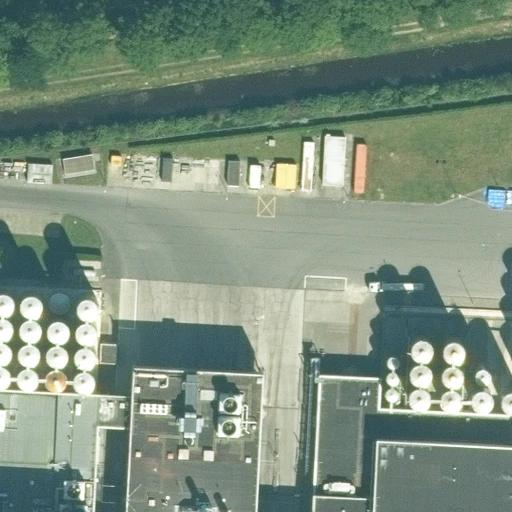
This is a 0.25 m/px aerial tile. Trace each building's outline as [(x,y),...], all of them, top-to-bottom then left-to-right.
[(319,185),(319,122),(269,122),(269,185),(319,185)] [(244,155),(228,154),(225,178),(242,180),(244,155)] [(65,175),(94,170),(91,156),(63,160),(65,175)] [(394,271),(381,280),(391,295),(404,287),(394,271)] [(412,283),(423,296),(434,287),(424,274),(412,283)] [(124,276),(117,310),(154,317),(158,298),(141,294),(143,280),(124,276)] [(0,310),(0,311),(2,311),(4,311),(6,311),(8,310),(10,309),(11,308),(13,306),(13,304),(14,302),(14,300),(14,298),(13,296),(13,294),(11,293),(10,291),(8,290),(6,289),(4,289),(2,289),(0,289),(0,310)] [(20,299),(20,301),(20,304),(21,305),(22,307),(23,309),(24,310),(26,311),(28,312),(30,313),(32,313),(34,312),(36,311),(38,310),(39,309),(41,307),(41,305),(42,304),(42,301),(42,299),(41,297),(41,296),(39,294),(38,293),(36,292),(34,291),(32,290),(30,290),(28,291),(26,292),(24,293),(23,294),(22,296),(21,297),(20,299)] [(48,301),(48,303),(48,305),(49,307),(50,309),(51,311),(53,312),(55,313),(57,314),(59,314),(61,314),(63,313),(65,312),(67,311),(68,309),(69,307),(70,305),(70,303),(70,301),(69,299),(68,297),(67,295),(65,294),(63,293),(61,292),(59,292),(57,292),(55,293),(53,294),(51,295),(50,297),(49,299),(48,301)] [(98,306),(98,304),(98,303),(97,301),(96,299),(95,298),(94,296),(93,295),(91,294),(90,294),(88,294),(86,294),(84,294),(83,294),(81,295),(80,296),(78,298),(77,299),(77,301),(76,303),(76,304),(76,306),(77,308),(77,310),(78,311),(80,312),(81,313),(83,314),(84,315),(86,315),(88,315),(90,315),(91,314),(93,313),(94,312),(95,311),(96,310),(97,308),(98,306)] [(0,313),(0,335),(2,335),(4,335),(6,335),(7,334),(9,333),(10,331),(11,330),(12,328),(12,326),(12,325),(12,323),(12,321),(11,319),(10,318),(9,316),(7,315),(6,314),(4,314),(2,314),(0,314),(0,313)] [(27,316),(25,316),(23,317),(22,318),(21,319),(20,321),(19,323),(19,324),(18,326),(18,328),(19,330),(20,331),(21,333),(22,334),(23,335),(25,336),(27,337),(28,337),(30,337),(32,337),(34,336),(35,335),(37,334),(38,333),(39,331),(40,330),(40,328),(40,326),(40,324),(40,323),(39,321),(38,319),(37,318),(35,317),(34,316),(32,316),(30,315),(28,315),(27,316)] [(53,317),(52,318),(50,319),(49,320),(48,322),(47,324),(46,325),(46,327),(46,329),(47,331),(47,332),(48,334),(49,335),(51,337),(52,338),(54,338),(56,339),(58,339),(59,338),(61,338),(63,337),(64,336),(66,335),(67,333),(68,332),(68,330),(68,328),(68,326),(68,325),(67,323),(66,321),(65,320),(64,319),(62,318),(60,317),(59,317),(57,317),(55,317),(53,317)] [(81,319),(79,320),(78,321),(77,322),(76,324),(75,325),(74,327),(74,329),(74,331),(75,333),(75,334),(76,336),(78,337),(79,338),(81,339),(82,340),(84,340),(86,340),(88,340),(90,339),(91,338),(93,337),(94,336),(95,334),(96,333),(96,331),(96,329),(96,327),(96,326),(95,324),(94,322),(93,321),(91,320),(90,319),(88,318),(86,318),(84,318),(83,318),(81,319)] [(161,327),(161,354),(175,354),(175,327),(161,327)] [(411,352),(412,354),(413,355),(414,356),(416,357),(418,357),(420,358),(422,357),(423,357),(425,356),(427,355),(428,354),(429,353),(430,351),(431,349),(431,348),(431,346),(431,344),(430,342),(429,341),(428,339),(427,338),(425,337),(424,336),(422,336),(420,335),(418,336),(416,336),(415,337),(413,338),(412,339),(411,340),(410,342),(409,344),(409,345),(409,347),(409,349),(410,351),(411,352)] [(0,359),(0,360),(2,360),(4,359),(5,358),(7,357),(8,356),(9,355),(10,353),(11,351),(11,350),(11,348),(11,346),(10,344),(9,343),(8,341),(7,340),(5,339),(4,338),(2,338),(0,338),(0,337),(0,359)] [(441,346),(440,348),(441,350),(441,352),(442,354),(444,356),(445,357),(447,358),(449,359),(452,359),(454,359),(456,358),(458,357),(459,356),(461,354),(462,352),(462,350),(463,348),(462,346),(462,344),(461,342),(459,340),(458,339),(456,338),(454,337),(452,337),(449,337),(447,338),(445,339),(444,340),(442,342),(441,344),(441,346)] [(25,340),(24,340),(22,341),(21,342),(19,343),(18,345),(18,347),(17,348),(17,350),(17,352),(18,354),(18,355),(19,357),(21,358),(22,359),(24,360),(25,361),(27,361),(29,361),(31,361),(32,360),(34,359),(35,358),(37,357),(38,355),(38,354),(39,352),(39,350),(39,348),(38,347),(38,345),(37,343),(35,342),(34,341),(32,340),(31,340),(29,339),(27,339),(25,340)] [(53,341),(52,342),(50,342),(49,344),(47,345),(46,346),(46,348),(45,350),(45,352),(45,353),(46,355),(46,357),(47,358),(49,360),(50,361),(52,362),(53,362),(55,362),(57,362),(59,362),(60,362),(62,361),(63,360),(65,358),(66,357),(66,355),(67,353),(67,352),(67,350),(66,348),(66,346),(65,345),(63,344),(62,342),(60,342),(59,341),(57,341),(55,341),(53,341)] [(89,343),(87,342),(85,342),(84,342),(82,342),(80,343),(78,343),(77,345),(76,346),(75,347),(74,349),(73,351),(73,352),(73,354),(73,356),(74,358),(75,359),(76,361),(78,362),(79,363),(81,364),(83,364),(84,364),(86,364),(88,363),(90,362),(91,361),(92,360),(93,359),(94,357),(95,355),(95,354),(95,352),(95,350),(94,348),(93,347),(92,345),(90,344),(89,343)] [(99,364),(115,365),(116,345),(100,344),(99,364)] [(386,363),(386,365),(387,366),(388,366),(389,367),(391,368),(392,368),(394,367),(395,367),(396,366),(397,365),(398,364),(398,363),(399,362),(399,360),(398,359),(398,358),(397,357),(396,356),(395,355),(393,355),(392,354),(390,355),(389,355),(388,356),(387,357),(386,358),(386,359),(385,361),(385,362),(386,363)] [(408,369),(408,371),(408,373),(408,375),(409,376),(410,378),(412,379),(413,380),(415,381),(416,381),(418,381),(420,381),(422,381),(424,380),(425,379),(426,378),(428,377),(429,375),(429,374),(430,372),(430,370),(429,368),(429,366),(428,365),(427,363),(426,362),(424,361),(422,360),(421,360),(419,359),(417,360),(415,360),(414,361),(412,362),(411,363),(410,364),(409,366),(408,367),(408,369)] [(439,370),(439,372),(439,374),(440,376),(441,378),(442,380),(444,381),(445,382),(447,383),(449,383),(451,383),(453,383),(455,382),(457,381),(459,380),(460,378),(461,376),(461,374),(461,372),(461,370),(461,368),(460,366),(458,365),(457,363),(455,362),(453,361),(451,361),(449,361),(447,361),(445,362),(444,363),(442,365),(441,366),(440,368),(439,370)] [(0,383),(2,384),(3,383),(5,382),(6,381),(8,380),(9,378),(9,377),(10,375),(10,373),(10,371),(9,369),(9,368),(8,366),(6,365),(5,364),(3,363),(2,362),(0,362),(0,383)] [(24,364),(22,364),(21,365),(19,366),(18,368),(17,369),(16,371),(16,373),(16,374),(16,376),(16,378),(17,380),(18,381),(19,382),(21,383),(22,384),(24,385),(26,385),(28,385),(29,385),(31,384),(33,383),(34,382),(35,381),(36,380),(37,378),(38,376),(38,374),(38,373),(37,371),(36,369),(35,368),(34,366),(33,365),(31,364),(29,364),(28,363),(26,363),(24,364)] [(511,511),(511,414),(379,408),(380,377),(379,377),(318,374),(310,511),(255,511),(263,373),(263,371),(210,369),(132,364),(132,366),(131,394),(130,394),(99,393),(96,392),(0,387),(0,511),(511,511)] [(52,365),(50,366),(49,367),(47,368),(46,369),(45,370),(44,372),(44,374),(44,376),(44,377),(44,379),(45,381),(46,382),(47,384),(49,385),(50,386),(52,386),(54,387),(56,387),(57,386),(59,386),(61,385),(62,384),(63,382),(64,381),(65,379),(66,377),(66,376),(66,374),(65,372),(64,370),(63,369),(62,368),(61,367),(59,366),(57,365),(56,365),(54,365),(52,365)] [(78,387),(80,388),(81,388),(83,388),(85,388),(87,387),(88,387),(90,385),(91,384),(92,383),(93,381),(93,379),(94,378),(94,376),(93,374),(93,372),(92,371),(91,369),(89,368),(88,367),(86,366),(84,366),(82,366),(80,366),(79,367),(77,368),(76,369),(74,370),(73,371),(72,373),(72,375),(72,376),(72,378),(72,380),(73,382),(74,383),(75,385),(76,386),(78,387)] [(475,368),(474,369),(474,370),(473,370),(473,371),(473,372),(473,373),(473,374),(473,375),(473,376),(473,377),(474,378),(474,379),(475,379),(475,380),(476,380),(476,381),(477,381),(478,381),(478,382),(479,382),(480,382),(481,382),(482,382),(483,382),(484,382),(485,381),(486,380),(487,379),(488,378),(488,377),(489,376),(489,375),(489,374),(489,373),(489,372),(489,371),(488,371),(488,370),(488,369),(487,369),(487,368),(486,368),(486,367),(485,367),(484,366),(483,366),(482,366),(481,366),(480,366),(479,366),(478,366),(477,366),(477,367),(476,367),(475,368)] [(385,379),(385,380),(386,381),(387,382),(388,383),(390,383),(391,384),(392,384),(394,383),(395,383),(396,382),(397,381),(397,379),(398,378),(398,377),(398,375),(397,374),(396,373),(395,372),(394,371),(393,371),(391,370),(390,371),(389,371),(388,372),(386,372),(386,374),(385,375),(385,376),(385,378),(385,379)] [(428,396),(428,394),(428,392),(428,390),(427,389),(426,387),(424,386),(423,385),(421,384),(419,383),(418,383),(416,383),(414,384),(412,384),(411,385),(409,387),(408,388),(407,390),(407,391),(406,393),(406,395),(407,397),(407,398),(408,400),(409,401),(410,403),(412,404),(413,405),(415,405),(417,405),(419,405),(421,405),(422,404),(424,403),(425,402),(426,401),(427,399),(428,397),(428,396)] [(460,397),(460,396),(460,394),(459,392),(459,390),(458,389),(456,388),(455,386),(453,386),(452,385),(450,385),(448,385),(446,385),(445,386),(443,386),(442,388),(440,389),(439,390),(439,392),(438,394),(438,396),(438,397),(439,399),(439,401),(440,402),(442,404),(443,405),(445,406),(446,406),(448,407),(450,407),(452,406),(453,406),(455,405),(456,404),(458,402),(459,401),(459,399),(460,397)] [(384,395),(385,396),(385,397),(386,398),(388,399),(389,399),(390,400),(392,399),(393,399),(394,398),(395,398),(396,396),(397,395),(397,394),(397,392),(397,391),(396,390),(396,389),(395,388),(393,387),(392,387),(391,386),(389,386),(388,387),(387,387),(386,388),(385,389),(384,391),(384,392),(384,393),(384,395)] [(490,403),(490,402),(490,401),(491,400),(491,399),(491,398),(491,397),(491,396),(491,395),(490,394),(490,393),(490,392),(489,392),(489,391),(488,390),(488,389),(487,389),(486,388),(485,388),(484,387),(483,387),(482,386),(481,386),(480,386),(479,386),(478,387),(477,387),(476,387),(475,387),(474,388),(473,388),(473,389),(472,390),(471,390),(471,391),(470,392),(470,393),(470,394),(469,395),(469,396),(469,397),(469,398),(469,399),(469,400),(470,401),(470,402),(471,403),(471,404),(472,404),(472,405),(473,406),(474,406),(475,407),(476,407),(476,408),(477,408),(478,408),(479,408),(480,408),(481,408),(482,408),(483,408),(484,408),(485,407),(486,407),(486,406),(487,406),(488,405),(489,404),(489,403),(490,403)] [(511,387),(511,388),(510,388),(509,388),(508,388),(507,388),(506,388),(505,389),(504,389),(503,390),(502,391),(501,392),(500,393),(500,394),(499,395),(499,396),(499,397),(499,398),(499,399),(499,400),(499,401),(499,402),(500,403),(500,404),(501,405),(502,406),(502,407),(503,407),(504,408),(505,408),(505,409),(506,409),(507,409),(508,409),(509,410),(510,410),(511,409),(511,387)]
